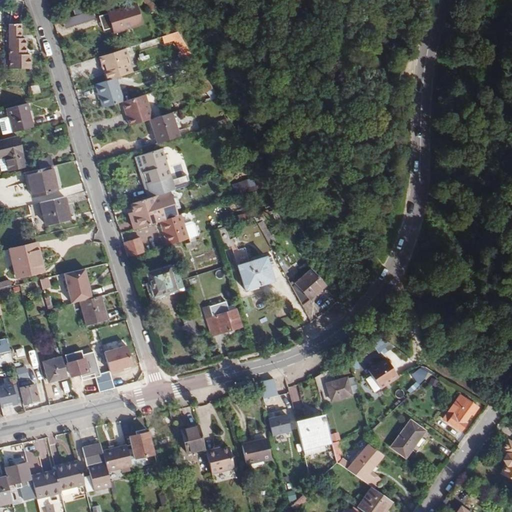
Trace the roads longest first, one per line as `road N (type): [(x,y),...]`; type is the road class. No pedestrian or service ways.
road 1 (secondary): [(160,392),(305,351),(371,298),(413,212),(424,62),(443,0)]
road 2 (residential): [(160,392),(35,0)]
road 3 (secondary): [(0,432),(160,392)]
road 4 (residential): [(427,511),(498,404)]
